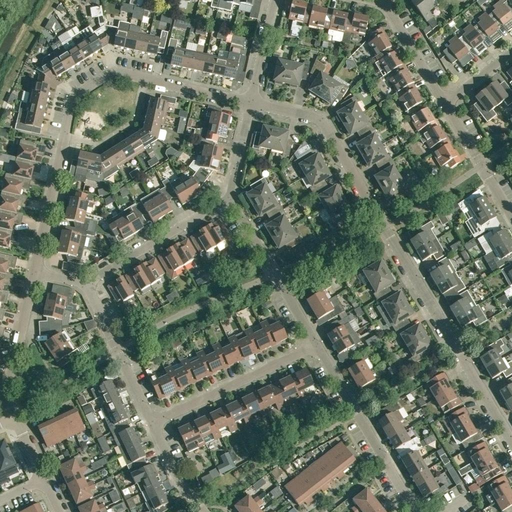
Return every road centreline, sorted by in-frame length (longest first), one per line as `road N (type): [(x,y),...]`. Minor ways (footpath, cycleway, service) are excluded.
road 1 (residential): [(511,444),(319,124),(248,106)]
road 2 (residential): [(33,272),(69,114),(88,88),(128,75),(248,106)]
road 3 (residential): [(414,511),(314,347)]
road 4 (residential): [(149,424),(314,347)]
road 5 (residential): [(314,347),(229,201)]
road 6 (residential): [(229,201),(85,282)]
road 7 (residential): [(149,424),(85,282)]
road 8 (residential): [(14,417),(7,392),(33,272)]
road 9 (residential): [(511,218),(444,104)]
